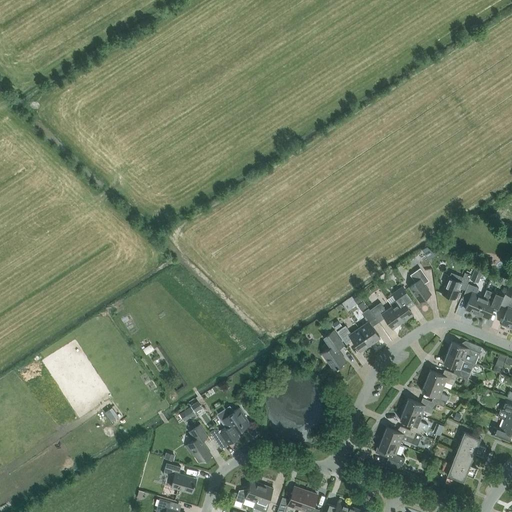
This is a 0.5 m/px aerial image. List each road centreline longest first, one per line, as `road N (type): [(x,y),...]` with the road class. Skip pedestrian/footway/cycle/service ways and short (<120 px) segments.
road 1 (residential): [(331,470),(384,356),(443,323),(511,346)]
road 2 (residential): [(331,470),(252,457),(228,465),(206,511)]
